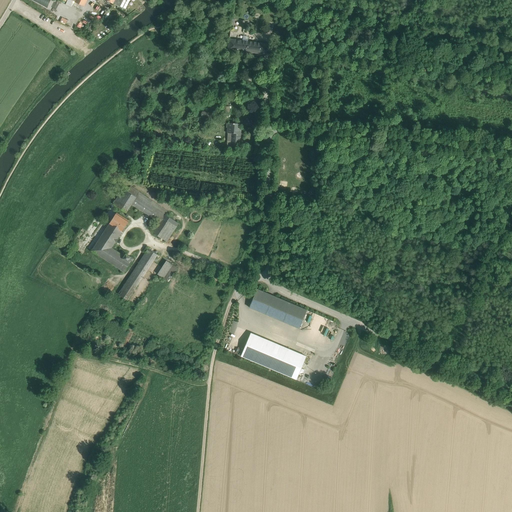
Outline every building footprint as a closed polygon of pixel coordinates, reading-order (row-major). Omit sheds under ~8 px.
[(82,10),(84,6),(74,1),(72,5),(82,10)] [(79,21),(76,27),(84,32),(87,26),(79,21)] [(269,55),(271,44),(229,39),(228,50),(269,55)] [(237,128),(237,124),(228,123),(227,133),(232,133),(235,133),(237,134),(237,128)] [(165,215),(167,212),(130,187),(127,191),(136,197),(147,204),(148,203),(159,211),(165,215)] [(123,197),(117,206),(126,212),(132,204),(136,197),(127,191),(123,197)] [(119,195),(113,204),(117,206),(123,197),(119,195)] [(147,204),(136,197),(132,204),(154,219),(159,211),(148,203),(147,204)] [(165,215),(159,211),(154,219),(160,222),(153,233),(155,234),(163,239),(166,241),(178,223),(165,215)] [(129,221),(116,213),(109,224),(115,228),(112,233),(119,237),(129,221)] [(109,224),(102,235),(91,250),(101,257),(124,272),(131,261),(132,261),(134,259),(122,251),(121,254),(112,247),(119,237),(112,233),(115,228),(109,224)] [(149,249),(147,248),(145,252),(147,254),(120,295),(122,297),(127,300),(157,255),(149,249)] [(118,294),(120,295),(147,254),(145,252),(118,294)] [(166,261),(158,274),(163,278),(172,264),(166,261)] [(307,310),(257,289),(249,307),(299,328),(307,310)] [(330,326),(324,324),(326,320),(323,319),(320,326),(328,329),(330,326)] [(306,356),(251,333),(241,356),(296,379),(306,356)]
